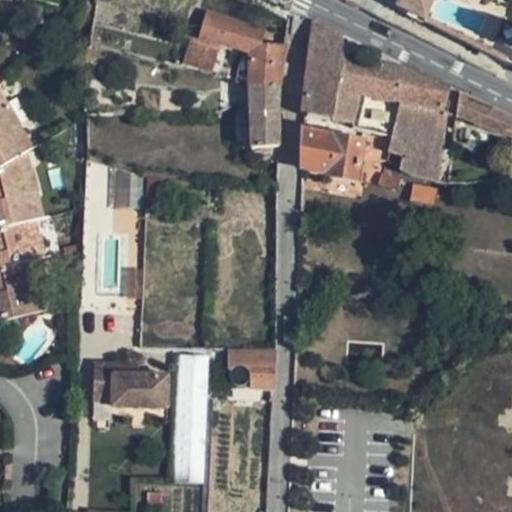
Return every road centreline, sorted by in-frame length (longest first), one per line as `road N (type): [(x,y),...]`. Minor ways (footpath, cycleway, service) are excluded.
road 1 (residential): [(290,120),(278,511)]
road 2 (secondary): [(310,0),(511,100)]
